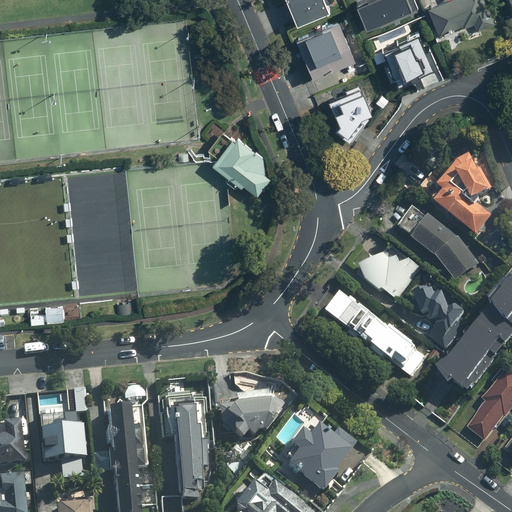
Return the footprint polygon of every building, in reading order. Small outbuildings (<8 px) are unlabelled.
[(289,0),(297,18),(332,5),(329,0),(289,0)] [(356,0),(355,1),(364,23),(413,3),(412,0),(356,0)] [(496,17),(493,11),(488,0),(444,0),(429,6),(440,33),(477,17),(480,24),(496,17)] [(358,56),(342,18),(300,35),(315,73),(358,56)] [(401,34),(395,37),(383,42),(401,80),(412,75),(418,86),(443,75),(439,65),(441,63),(432,42),(427,45),(419,26),(411,30),(410,30),(404,33),(401,34)] [(339,117),(336,123),(352,136),(368,116),(366,114),(370,109),(368,106),(371,104),(363,85),(361,86),(359,81),(329,94),(339,117)] [(266,154),(235,134),(216,156),(213,159),(237,175),(258,189),(272,174),(266,154)] [(489,191),(472,156),(459,161),(459,165),(442,187),(448,193),(440,203),(479,235),(493,217),(455,186),(464,175),(475,198),(489,191)] [(481,264),(461,239),(432,217),(416,240),(442,259),(459,281),(481,264)] [(367,280),(380,292),(385,289),(399,300),(423,270),(411,260),(402,264),(399,257),(393,260),(387,255),(363,266),(367,280)] [(440,370),(450,385),(456,382),(470,393),(511,336),(511,274),(491,300),(492,302),(475,321),(477,324),(459,342),(461,345),(449,355),(451,357),(442,363),(444,367),(440,370)] [(446,294),(438,296),(435,288),(417,295),(424,312),(432,309),(435,319),(448,315),(431,337),(446,349),(467,321),(462,317),(467,312),(459,306),(452,310),(446,294)] [(425,357),(345,293),(329,312),(410,376),(425,357)] [(119,302),(118,313),(134,314),(135,303),(119,302)] [(45,305),(46,318),(65,316),(64,303),(45,305)] [(488,442),(511,410),(511,373),(508,371),(486,400),(489,403),(470,428),(488,442)] [(278,397),(220,406),(222,421),(243,438),(250,432),(255,435),(264,430),(286,403),(278,397)] [(195,406),(174,408),(184,497),(204,495),(195,406)] [(141,511),(131,407),(109,409),(119,511),(141,511)] [(361,479),(348,468),(360,452),(312,414),(274,461),(323,500),(342,476),(355,486),(361,479)] [(4,422),(5,433),(0,433),(0,464),(26,461),(20,419),(4,422)] [(82,477),(81,457),(86,457),(85,426),(42,428),(44,460),(62,459),(63,478),(82,477)] [(18,474),(1,476),(2,497),(0,497),(0,511),(28,511),(25,480),(18,474)] [(313,511),(275,482),(268,491),(257,482),(237,505),(237,511),(313,511)] [(95,501),(86,502),(86,499),(73,500),(73,504),(57,505),(57,511),(92,511),(95,511),(95,501)]
